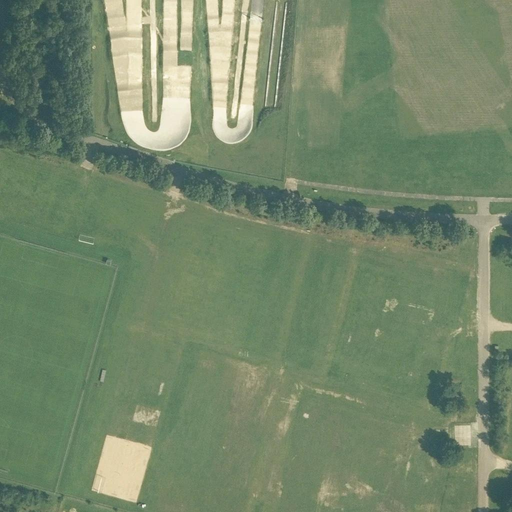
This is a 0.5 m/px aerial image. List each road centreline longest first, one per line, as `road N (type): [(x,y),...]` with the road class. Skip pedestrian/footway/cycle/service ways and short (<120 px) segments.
road 1 (unclassified): [(0,67),(10,93),(35,118),(175,169),(303,202),(483,219)]
road 2 (unclassified): [(481,511),(483,219)]
